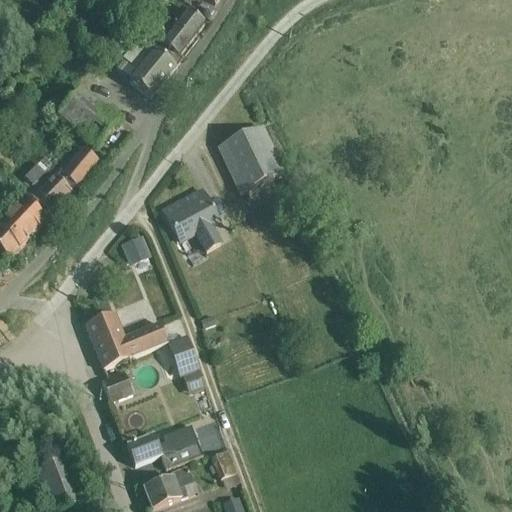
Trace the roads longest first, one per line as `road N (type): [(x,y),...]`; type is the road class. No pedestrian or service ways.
road 1 (track): [(130,211),(149,226),(176,289),(254,511)]
road 2 (unclassified): [(130,211),(286,23),(320,0)]
road 3 (unclassified): [(150,135),(0,304)]
road 4 (unclassified): [(47,349),(81,393),(127,511)]
road 5 (unclassified): [(47,349),(63,294),(130,211)]
road 6 (unclassified): [(233,0),(150,135)]
